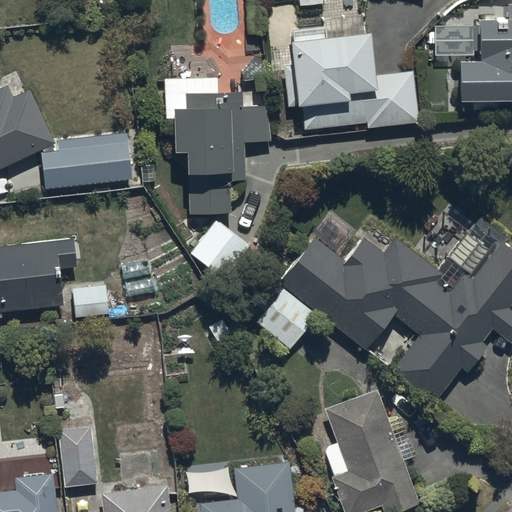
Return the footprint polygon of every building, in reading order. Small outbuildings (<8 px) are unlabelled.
[(507,21),(477,22),(469,22),(469,53),(457,54),(458,102),(511,101),(511,6),(507,7),(507,21)] [(285,125),(287,142),(420,129),(415,76),(375,80),(371,44),(327,48),(325,27),(289,31),(291,46),(275,47),(277,70),(283,70),(287,115),(296,114),(297,118),(301,118),(302,123),(285,125)] [(188,165),(189,219),(234,218),(233,188),(246,188),(245,150),(270,149),(270,112),(243,112),(243,98),(217,99),(217,82),(164,83),(165,124),(174,124),(175,166),(188,165)] [(0,166),(48,144),(23,90),(6,97),(1,86),(0,85),(0,166)] [(39,159),(42,195),(132,186),(127,138),(57,144),(58,157),(39,159)] [(216,225),(189,257),(222,284),(249,252),(216,225)] [(487,227),(477,229),(438,275),(395,243),(383,259),(364,244),(345,268),(312,243),(277,288),(283,293),(256,326),(290,354),(318,320),(362,356),(394,318),(421,339),(391,375),(433,410),(462,374),(468,379),(488,354),(481,348),(492,335),(511,351),(511,315),(509,314),(511,310),(511,254),(501,245),(500,237),(487,227)] [(55,250),(0,254),(0,315),(61,309),(55,250)] [(330,483),(340,511),(377,511),(382,511),(415,511),(419,511),(377,396),(323,415),(335,449),(323,453),(333,481),(330,483)] [(153,422),(116,427),(119,457),(157,452),(153,422)] [(90,433),(58,435),(63,491),(95,489),(90,433)] [(292,511),(289,470),(234,475),(236,506),(199,509),(199,511),(292,511)] [(17,495),(0,497),(0,511),(56,511),(53,479),(41,480),(41,475),(23,477),(24,482),(15,483),(17,495)] [(136,495),(100,499),(101,511),(169,511),(167,491),(162,492),(161,490),(136,492),(136,495)]
